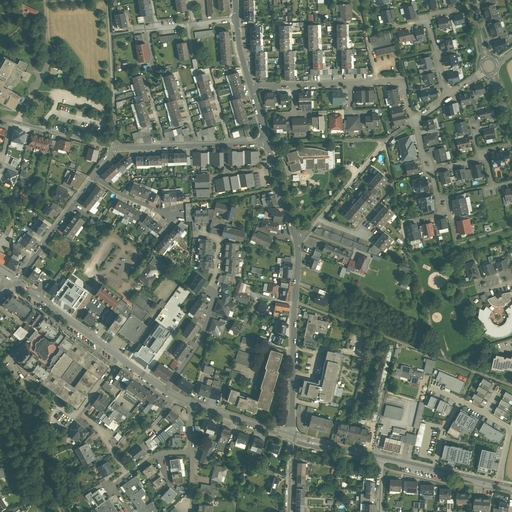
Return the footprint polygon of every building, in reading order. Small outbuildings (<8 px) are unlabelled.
[(184,0),(174,0),(177,12),(187,11),(184,0)] [(226,0),(217,0),(218,11),(227,10),(226,0)] [(425,0),(427,6),(426,7),(426,9),(428,9),(428,10),(436,8),(435,1),(434,0),(425,0)] [(148,1),(138,2),(141,17),(150,15),(148,1)] [(38,12),(19,3),(17,7),(36,16),(38,12)] [(352,18),(351,5),(344,5),(344,4),(343,4),(343,5),(339,5),(339,12),(341,12),(341,18),(346,18),(352,18)] [(490,6),(484,8),(484,11),(484,12),(485,14),(496,11),(494,5),(490,6)] [(412,6),(404,8),(406,19),(414,17),(413,11),(412,6)] [(390,10),(387,11),(387,10),(381,12),(382,16),(381,16),(382,20),(383,19),(384,23),(393,21),(392,18),(390,10)] [(496,11),(485,14),(485,17),(486,17),(487,20),(494,18),(498,16),(496,11)] [(125,14),(115,16),(117,29),(127,27),(125,14)] [(463,14),(454,17),(454,19),(456,25),(465,23),(463,14)] [(447,18),(438,20),(439,26),(439,27),(439,28),(441,29),(443,29),(443,28),(449,27),(448,21),(447,18)] [(496,23),(489,26),(490,28),(490,29),(490,31),(502,28),(500,22),(496,23)] [(423,28),(415,30),(416,34),(417,41),(418,41),(419,41),(419,42),(423,41),(423,40),(426,39),(423,28)] [(502,28),(490,31),(491,34),(492,34),(493,37),(500,35),(504,33),(503,33),(502,28)] [(408,31),(398,33),(400,42),(403,41),(404,41),(406,41),(406,40),(406,39),(410,38),(409,35),(408,31)] [(228,32),(219,32),(220,49),(229,48),(228,32)] [(141,35),(134,36),(135,46),(143,44),(141,35)] [(502,40),(494,43),(496,50),(500,49),(501,50),(502,49),(503,48),(507,47),(505,40),(505,39),(502,40)] [(452,40),(440,42),(442,51),(447,50),(454,48),(452,40)] [(186,43),(176,45),(179,61),(188,59),(186,43)] [(143,44),(135,46),(138,62),(148,61),(145,44),(143,44)] [(229,48),(220,49),(221,65),(231,64),(229,48)] [(448,56),(444,57),(446,66),(458,63),(456,54),(448,56)] [(0,101),(14,110),(21,97),(9,90),(3,86),(5,82),(7,78),(9,80),(18,64),(4,57),(0,63),(0,101)] [(430,57),(421,59),(421,62),(420,62),(421,67),(422,66),(423,69),(428,68),(432,67),(430,57)] [(18,64),(9,80),(7,78),(5,82),(3,86),(9,90),(11,86),(13,87),(15,86),(21,76),(24,71),(27,64),(20,60),(18,64)] [(24,71),(21,76),(23,77),(21,79),(27,82),(31,74),(26,71),(25,72),(24,71)] [(237,73),(229,75),(231,81),(239,79),(238,72),(237,73)] [(454,73),(448,75),(450,83),(460,81),(458,72),(454,73)] [(205,73),(197,76),(199,82),(207,79),(205,73)] [(429,74),(424,75),(426,85),(436,82),(433,73),(429,74)] [(173,74),(164,77),(166,83),(175,80),(173,74)] [(141,75),(132,78),(134,84),(142,81),(141,75)] [(207,79),(199,82),(201,88),(209,85),(207,79)] [(239,79),(231,81),(233,87),(241,85),(239,79)] [(175,80),(166,83),(168,89),(176,86),(175,80)] [(142,81),(134,84),(136,90),(144,87),(142,81)] [(483,84),(475,86),(476,90),(477,94),(478,94),(485,93),(483,84)] [(209,85),(201,88),(202,94),(211,91),(209,85)] [(241,85),(233,87),(235,93),(243,91),(241,85)] [(176,86),(168,89),(170,95),(178,92),(176,86)] [(144,87),(136,90),(138,96),(146,93),(144,87)] [(430,90),(422,92),(423,96),(422,96),(423,101),(434,99),(433,97),(438,96),(436,88),(430,90)] [(387,91),(388,98),(398,96),(397,89),(394,90),(387,91)] [(211,91),(202,94),(204,100),(208,99),(212,98),(211,91)] [(243,91),(235,93),(236,99),(240,98),(245,97),(243,91)] [(178,92),(170,95),(171,101),(176,100),(180,99),(178,92)] [(146,93),(138,96),(139,102),(144,101),(148,100),(146,93)] [(274,94),(269,94),(269,93),(265,93),(265,105),(274,105),(274,103),(274,95),(274,94)] [(470,94),(467,95),(467,94),(463,95),(460,96),(461,105),(464,104),(465,105),(468,105),(469,104),(472,103),(471,98),(470,94)] [(398,96),(388,98),(390,105),(397,103),(400,103),(398,96)] [(236,99),(232,100),(234,107),(242,104),(240,98),(236,99)] [(204,100),(200,101),(202,108),(210,105),(208,99),(204,100)] [(171,101),(168,102),(169,108),(178,106),(176,100),(171,101)] [(139,102),(135,103),(137,109),(145,107),(144,101),(139,102)] [(242,104),(234,107),(236,112),(244,110),(242,104)] [(210,105),(202,108),(203,113),(212,111),(210,105)] [(454,105),(444,107),(446,116),(456,114),(456,112),(454,105)] [(178,106),(169,108),(171,114),(179,112),(178,106)] [(145,107),(137,109),(139,115),(147,113),(145,107)] [(399,109),(391,111),(392,118),(403,115),(401,108),(399,109)] [(479,111),(480,116),(481,119),(492,117),(490,109),(479,111)] [(244,110),(236,112),(237,119),(246,116),(244,110)] [(212,111),(203,113),(205,120),(214,117),(212,111)] [(179,112),(171,114),(173,120),(181,118),(179,112)] [(147,113),(139,115),(141,121),(149,119),(147,113)] [(337,115),(333,115),(333,116),(329,116),(330,130),(341,129),(341,124),(341,116),(337,116),(337,115)] [(403,115),(392,118),(394,124),(394,125),(400,123),(403,122),(404,121),(403,115)] [(246,116),(237,119),(239,125),(248,122),(246,116)] [(214,117),(205,120),(207,126),(215,123),(214,117)] [(323,117),(318,117),(318,118),(312,118),(312,125),(316,125),(316,130),(323,129),(323,124),(324,124),(324,121),(323,121),(323,117)] [(359,117),(347,117),(347,120),(347,127),(353,127),(353,130),(359,130),(359,123),(359,117)] [(181,118),(173,120),(175,127),(183,124),(181,118)] [(149,119),(141,121),(143,127),(151,125),(149,119)] [(306,119),(292,119),(292,125),(293,131),(306,131),(306,129),(306,125),(306,119)] [(432,119),(424,121),(424,124),(424,128),(425,128),(426,131),(428,130),(434,129),(434,126),(435,126),(434,122),(433,122),(432,119)] [(465,122),(457,123),(459,133),(464,132),(467,131),(465,122)] [(490,129),(484,130),(486,140),(488,139),(489,140),(491,139),(496,138),(494,129),(494,128),(490,129)] [(17,131),(14,130),(10,145),(17,147),(18,145),(22,146),(24,140),(26,133),(22,132),(23,131),(18,130),(17,131)] [(431,135),(424,137),(426,146),(439,143),(437,135),(437,134),(431,135)] [(37,136),(32,135),(30,140),(29,146),(34,148),(37,136)] [(44,138),(37,136),(34,148),(41,150),(44,138)] [(409,136),(398,140),(399,145),(410,143),(409,136)] [(464,138),(457,140),(459,149),(466,148),(466,150),(470,149),(470,147),(471,147),(469,137),(464,138)] [(49,140),(44,138),(41,150),(47,151),(48,145),(49,140)] [(71,143),(60,140),(59,142),(58,149),(69,152),(71,143)] [(410,143),(399,145),(401,154),(404,154),(405,158),(408,157),(409,160),(415,158),(412,142),(410,143)] [(438,149),(435,150),(437,161),(446,159),(444,148),(438,149)] [(98,151),(89,149),(87,158),(92,159),(92,160),(95,161),(96,158),(98,152),(98,151)] [(297,151),(286,154),(287,155),(289,162),(286,162),(287,163),(289,166),(290,165),(292,172),(292,173),(302,170),(306,169),(314,169),(314,172),(314,171),(317,170),(317,169),(325,169),(325,171),(328,170),(328,169),(333,169),(333,151),(328,151),(328,153),(323,152),(319,151),(314,150),(308,149),(302,149),(302,154),(301,154),(301,153),(299,153),(299,154),(298,155),(297,151)] [(258,152),(254,152),(250,152),(250,151),(251,165),(254,165),(258,165),(258,152)] [(509,151),(502,153),(503,153),(504,160),(511,158),(509,151)] [(200,152),(197,152),(197,153),(193,153),(193,159),(193,165),(193,166),(197,166),(197,165),(200,165),(201,167),(200,152)] [(219,153),(215,153),(215,152),(215,166),(216,166),(219,166),(223,166),(223,153),(219,153)] [(499,153),(495,154),(495,155),(491,156),(494,167),(505,165),(504,160),(503,153),(502,153),(499,154),(499,153)] [(127,160),(124,157),(119,162),(125,168),(130,163),(127,160)] [(75,173),(76,170),(78,171),(80,166),(71,162),(68,170),(75,173)] [(125,168),(119,162),(115,166),(119,171),(120,172),(123,169),(123,170),(125,168)] [(414,165),(405,167),(407,175),(418,173),(417,168),(416,168),(415,164),(414,165)] [(481,164),(472,166),(472,169),(474,177),(483,175),(482,170),(482,166),(481,166),(481,164)] [(115,166),(113,165),(109,169),(115,175),(119,171),(115,166)] [(109,169),(104,173),(110,180),(115,175),(109,169)] [(465,169),(456,171),(458,180),(466,178),(467,178),(465,171),(465,169)] [(18,175),(7,170),(5,175),(2,181),(13,186),(18,175)] [(448,171),(440,173),(441,177),(441,178),(441,180),(442,180),(443,184),(450,182),(451,182),(450,177),(448,171)] [(75,174),(70,172),(67,178),(66,177),(63,182),(74,187),(79,176),(75,174)] [(387,179),(379,172),(376,176),(384,183),(387,179)] [(104,173),(101,176),(107,182),(110,180),(104,173)] [(244,173),(241,174),(237,175),(237,176),(240,189),(240,188),(243,187),(246,186),(247,188),(244,173)] [(248,174),(245,174),(245,173),(244,173),(247,188),(247,187),(250,187),(254,186),(253,178),(252,175),(252,174),(248,174)] [(208,174),(195,175),(196,182),(195,182),(209,182),(209,178),(208,174)] [(230,176),(226,177),(222,177),(225,191),(225,190),(228,190),(232,189),(232,190),(230,176)] [(237,176),(234,177),(234,176),(230,177),(230,176),(232,190),(235,189),(235,190),(240,189),(237,176)] [(384,183),(376,176),(372,180),(380,187),(384,183)] [(222,178),(219,179),(215,180),(217,193),(222,192),(225,191),(222,177),(222,178)] [(422,180),(416,182),(418,192),(419,192),(420,193),(423,193),(423,191),(429,190),(427,179),(422,180)] [(380,187),(372,180),(369,184),(374,188),(377,190),(380,187)] [(209,182),(195,182),(195,185),(195,190),(196,190),(209,189),(208,189),(208,185),(208,182),(209,182)] [(139,187),(133,184),(132,187),(130,192),(135,195),(139,187)] [(106,193),(97,186),(94,190),(101,195),(102,196),(101,196),(103,197),(106,193)] [(141,188),(139,187),(135,195),(141,197),(144,190),(141,189),(141,188)] [(147,190),(145,189),(144,190),(141,197),(147,200),(150,192),(147,191),(147,190)] [(58,190),(57,190),(54,198),(58,200),(57,200),(58,202),(59,202),(61,202),(61,201),(64,203),(68,195),(66,194),(58,190)] [(101,195),(94,190),(90,195),(97,201),(101,195)] [(370,192),(367,190),(364,194),(372,200),(375,196),(370,192)] [(150,192),(147,200),(153,202),(156,196),(157,194),(150,191),(150,192)] [(372,200),(364,194),(361,197),(369,204),(372,200)] [(97,201),(90,195),(86,200),(93,206),(97,201)] [(268,197),(266,197),(268,205),(269,207),(277,204),(274,195),(268,197)] [(427,197),(419,199),(419,203),(421,203),(421,206),(433,203),(434,203),(433,201),(432,201),(432,200),(431,196),(427,197)] [(369,204),(361,197),(357,201),(365,208),(369,204)] [(457,200),(453,200),(454,204),(454,205),(454,208),(467,205),(465,198),(457,200)] [(93,206),(86,200),(82,205),(89,211),(93,206)] [(118,202),(114,208),(113,210),(112,212),(118,215),(120,211),(124,204),(118,201),(118,202)] [(365,208),(357,201),(354,205),(362,212),(365,208)] [(226,206),(216,203),(214,211),(217,212),(223,213),(224,213),(226,206)] [(433,203),(421,206),(423,212),(435,210),(433,203)] [(124,204),(120,211),(123,212),(123,213),(125,214),(129,207),(124,204)] [(362,212),(354,205),(351,209),(359,216),(362,212)] [(467,205),(454,208),(455,210),(456,211),(456,215),(460,214),(468,212),(467,205)] [(236,208),(226,206),(224,213),(223,213),(222,217),(223,218),(227,219),(229,219),(233,220),(236,208)] [(392,213),(384,206),(381,210),(389,217),(392,213)] [(50,207),(45,214),(52,219),(57,212),(55,211),(50,207)] [(125,214),(123,218),(126,220),(128,216),(131,217),(135,210),(129,207),(125,214)] [(359,216),(351,209),(348,213),(356,219),(359,216)] [(131,217),(127,223),(133,226),(137,219),(141,213),(135,210),(131,217)] [(389,217),(381,210),(377,214),(385,221),(387,222),(391,218),(389,217)] [(282,213),(277,212),(271,212),(271,215),(274,216),(273,222),(278,222),(278,223),(281,223),(282,217),(281,217),(282,213)] [(356,219),(348,213),(344,217),(352,223),(356,219)] [(385,221),(377,214),(374,218),(382,224),(385,221)] [(84,221),(76,215),(73,218),(72,219),(81,226),(84,221)] [(152,219),(147,215),(147,216),(143,221),(146,223),(145,224),(147,226),(148,225),(152,219)] [(382,224),(374,218),(371,222),(379,229),(379,228),(382,224)] [(446,218),(437,220),(438,226),(440,233),(448,231),(447,228),(448,228),(446,218)] [(42,222),(39,219),(38,220),(35,224),(44,230),(47,226),(42,222)] [(81,226),(72,219),(71,220),(72,220),(69,224),(77,230),(81,226)] [(143,221),(140,219),(140,221),(138,223),(140,225),(145,228),(147,226),(145,224),(146,223),(143,221)] [(152,219),(148,225),(151,227),(150,228),(152,230),(157,223),(152,219)] [(261,228),(269,230),(271,221),(263,220),(261,228)] [(273,222),(271,221),(269,230),(276,232),(278,223),(278,222),(273,222)] [(157,223),(152,230),(157,234),(158,233),(162,228),(163,226),(157,223)] [(429,225),(427,225),(427,224),(423,225),(423,226),(424,232),(425,235),(428,234),(428,236),(434,235),(433,229),(432,224),(431,223),(429,224),(429,225)] [(44,230),(35,224),(32,229),(31,229),(35,232),(40,236),(40,235),(44,230)] [(77,230),(69,224),(67,227),(66,227),(65,228),(74,235),(77,230)] [(416,224),(411,225),(411,226),(407,227),(410,241),(419,239),(419,238),(418,232),(416,224)] [(179,227),(177,225),(173,231),(180,236),(184,231),(179,227)] [(468,225),(458,228),(460,234),(471,232),(470,225),(468,225)] [(13,229),(8,226),(4,233),(13,238),(13,229)] [(255,241),(258,233),(257,233),(259,227),(254,226),(253,234),(250,239),(255,241)] [(245,232),(234,229),(233,229),(224,227),(222,236),(242,242),(245,232)] [(74,235),(65,228),(65,229),(63,233),(65,235),(71,239),(74,235)] [(180,236),(173,231),(169,235),(174,240),(176,241),(180,236)] [(259,244),(263,236),(258,233),(255,241),(259,244)] [(392,239),(384,233),(381,236),(389,243),(392,239)] [(31,237),(28,234),(24,239),(33,245),(36,241),(37,241),(31,237)] [(169,235),(167,234),(164,239),(170,244),(174,240),(169,235)] [(264,246),(268,238),(263,236),(259,244),(264,246)] [(389,243),(381,236),(378,240),(386,247),(389,243)] [(268,248),(272,240),(268,238),(264,246),(268,248)] [(33,245),(24,239),(21,244),(24,247),(29,250),(33,245)] [(170,244),(164,239),(160,244),(166,249),(170,244)] [(386,247),(378,240),(374,244),(380,250),(382,251),(386,247)] [(18,245),(13,242),(13,254),(11,258),(16,260),(22,249),(18,245)] [(282,253),(289,253),(291,254),(292,243),(283,242),(282,253)] [(228,243),(226,243),(225,250),(237,251),(238,244),(235,244),(228,243)] [(166,249),(160,244),(156,249),(162,254),(166,249)] [(347,251),(345,250),(344,252),(341,250),(341,251),(336,249),(337,249),(325,244),(322,252),(333,256),(334,256),(334,254),(339,256),(337,259),(337,260),(346,263),(350,254),(347,253),(347,251)] [(374,244),(371,248),(377,254),(380,250),(374,244)] [(237,251),(225,250),(225,257),(226,257),(236,258),(237,251)] [(0,252),(0,262),(6,266),(10,258),(0,252)] [(369,261),(363,258),(363,257),(359,255),(356,263),(354,267),(355,268),(359,269),(359,270),(360,270),(365,272),(365,270),(367,269),(368,267),(367,266),(369,261)] [(236,258),(226,257),(225,264),(237,266),(238,259),(236,258)] [(16,260),(11,258),(10,258),(6,266),(14,270),(19,262),(16,260)] [(154,258),(149,264),(162,273),(166,267),(154,258)] [(311,259),(310,259),(307,266),(315,269),(318,262),(311,259)] [(356,263),(350,260),(347,269),(353,271),(355,268),(354,267),(356,263)] [(505,260),(497,263),(499,270),(508,268),(505,260)] [(475,262),(465,265),(470,280),(479,277),(475,262)] [(141,264),(136,271),(139,273),(141,271),(144,266),(141,264)] [(141,275),(139,278),(149,286),(154,279),(152,277),(157,269),(149,264),(143,272),(141,275)] [(237,266),(225,264),(225,272),(227,272),(233,273),(236,273),(237,273),(237,266)] [(490,264),(483,266),(486,275),(494,272),(491,264),(490,264)] [(292,269),(284,268),(284,271),(283,271),(282,278),(290,279),(292,269)] [(33,271),(27,278),(34,283),(39,276),(33,271)] [(199,273),(189,286),(197,292),(207,279),(199,273)] [(280,287),(283,288),(281,300),(289,302),(292,280),(279,278),(279,282),(281,282),(280,287)] [(61,288),(55,295),(72,307),(84,291),(68,279),(61,288)] [(244,284),(238,282),(235,292),(237,293),(235,299),(247,302),(249,296),(243,294),(243,292),(241,292),(244,284)] [(55,283),(48,293),(54,297),(55,295),(61,288),(55,283)] [(277,286),(269,284),(268,292),(275,293),(277,286)] [(121,299),(102,285),(99,289),(97,289),(97,290),(97,292),(94,296),(113,310),(114,311),(118,306),(123,309),(124,306),(125,307),(127,304),(121,299)] [(141,292),(129,309),(133,312),(132,314),(142,322),(155,303),(141,292)] [(500,297),(499,298),(498,297),(497,297),(497,296),(496,296),(488,299),(488,300),(488,301),(489,302),(490,303),(491,304),(492,305),(493,305),(494,306),(496,307),(498,307),(500,307),(502,307),(502,306),(504,306),(505,305),(506,305),(505,304),(507,303),(508,304),(509,303),(510,301),(510,300),(511,298),(511,297),(511,296),(511,295),(511,294),(511,292),(502,294),(502,295),(502,296),(501,297),(502,297),(501,298),(501,297),(500,297)] [(14,311),(22,300),(12,293),(11,293),(1,304),(1,306),(8,310),(9,310),(10,309),(14,311)] [(326,297),(318,293),(316,298),(315,302),(324,306),(326,301),(324,301),(326,297)] [(199,298),(189,312),(194,315),(197,317),(207,304),(199,298)] [(22,300),(14,311),(24,319),(32,308),(33,307),(23,300),(22,300)] [(166,304),(161,300),(158,305),(163,309),(166,304)] [(222,301),(218,300),(214,312),(227,316),(229,310),(233,311),(235,305),(228,303),(222,301)] [(289,305),(276,303),(275,306),(274,310),(280,311),(280,309),(285,310),(284,313),(289,314),(289,305)] [(267,308),(260,304),(256,311),(265,315),(266,311),(265,311),(267,308)] [(486,307),(484,311),(480,309),(479,313),(479,316),(478,316),(478,317),(479,320),(479,321),(480,325),(483,329),(485,328),(487,330),(485,333),(489,335),(491,335),(490,336),(491,336),(494,337),(495,337),(498,337),(498,338),(499,338),(499,337),(502,337),(506,336),(509,334),(510,334),(511,331),(511,330),(511,328),(511,304),(510,306),(511,308),(510,309),(509,307),(506,310),(507,312),(508,313),(508,314),(508,315),(509,315),(509,318),(507,318),(507,319),(507,320),(506,321),(506,322),(505,323),(504,324),(503,325),(502,325),(501,326),(499,326),(499,327),(497,327),(498,325),(496,325),(494,324),(493,323),(492,323),(492,322),(491,321),(491,320),(490,319),(489,319),(489,317),(490,316),(490,315),(490,314),(491,313),(492,312),(486,306),(486,307)] [(125,307),(124,306),(123,309),(118,306),(114,311),(105,322),(118,332),(118,331),(132,342),(134,343),(146,327),(130,315),(132,312),(125,307)] [(42,315),(32,308),(24,319),(33,326),(34,325),(42,315)] [(86,314),(87,315),(84,320),(91,326),(96,319),(98,316),(96,314),(89,310),(86,314)] [(42,315),(34,325),(36,327),(45,334),(46,335),(51,339),(51,340),(54,342),(56,344),(61,348),(65,351),(74,340),(69,337),(69,336),(63,331),(59,328),(59,329),(56,327),(56,325),(54,324),(54,323),(51,321),(50,321),(50,320),(45,316),(43,315),(42,315)] [(307,328),(313,329),(320,331),(320,332),(325,333),(327,328),(325,328),(327,323),(316,320),(317,316),(310,315),(309,319),(307,328)] [(33,326),(24,319),(22,321),(26,324),(32,328),(33,326)] [(219,322),(213,320),(209,332),(215,335),(216,332),(218,331),(222,332),(225,324),(219,322)] [(195,324),(191,321),(182,335),(183,336),(189,339),(190,340),(200,327),(195,324)] [(286,323),(278,321),(276,332),(284,333),(286,323)] [(241,326),(234,322),(230,329),(234,332),(233,333),(236,335),(239,332),(242,327),(241,326)] [(166,336),(170,331),(158,323),(143,343),(145,345),(144,346),(143,346),(137,353),(137,352),(136,352),(135,353),(135,354),(135,355),(136,355),(137,355),(149,363),(155,354),(154,353),(155,352),(156,353),(167,337),(166,336)] [(32,328),(26,324),(23,328),(28,332),(32,328)] [(9,334),(0,325),(0,330),(7,337),(9,334)] [(23,328),(20,326),(16,332),(23,338),(28,332),(23,328)] [(311,338),(313,329),(307,328),(304,337),(305,337),(303,345),(315,348),(317,340),(311,338)] [(36,330),(28,338),(32,341),(32,339),(34,336),(36,336),(37,334),(36,331),(36,330)] [(118,332),(116,335),(130,345),(132,342),(118,331),(118,332)] [(23,338),(16,332),(10,338),(17,344),(23,338)] [(275,334),(274,334),(271,342),(281,345),(284,337),(283,337),(275,334)] [(51,339),(46,335),(43,338),(41,339),(39,341),(38,341),(37,342),(35,344),(36,348),(35,349),(35,351),(37,352),(39,352),(40,353),(40,355),(42,356),(42,359),(44,360),(46,360),(48,357),(48,355),(49,353),(48,347),(50,345),(52,344),(54,342),(51,340),(51,339)] [(257,341),(243,337),(241,343),(255,347),(257,341)] [(77,406),(107,366),(91,354),(77,344),(77,343),(74,340),(65,351),(42,381),(41,382),(46,385),(47,384),(60,394),(77,406)] [(25,343),(14,354),(14,356),(16,357),(17,357),(19,359),(18,360),(17,360),(18,360),(29,349),(28,349),(31,346),(30,344),(29,344),(26,342),(25,343)] [(182,342),(173,355),(181,361),(190,347),(182,342)] [(56,355),(54,356),(51,359),(53,360),(50,363),(51,365),(49,366),(48,367),(51,369),(65,351),(61,348),(59,350),(59,351),(56,355)] [(18,360),(29,369),(38,358),(39,357),(29,349),(18,360)] [(266,368),(277,371),(282,353),(270,350),(265,368),(266,368)] [(253,355),(238,351),(234,363),(249,367),(253,355)] [(327,351),(325,362),(324,362),(322,370),(323,370),(321,380),(319,380),(318,384),(304,380),(302,387),(301,393),(300,395),(331,402),(333,395),(336,396),(338,384),(335,384),(338,373),(340,365),(342,354),(341,354),(334,352),(327,351)] [(511,358),(507,357),(507,359),(505,358),(505,357),(497,355),(496,358),(495,358),(493,369),(497,370),(497,369),(505,371),(505,369),(509,370),(509,369),(511,369),(511,358)] [(38,358),(29,369),(28,371),(42,381),(51,369),(48,367),(38,358)] [(435,361),(427,359),(424,371),(425,372),(432,374),(435,361)] [(174,360),(169,366),(174,369),(178,363),(174,360)] [(172,373),(159,363),(153,372),(167,381),(172,373)] [(411,367),(403,365),(403,366),(401,365),(400,369),(396,368),(395,375),(400,376),(401,375),(402,370),(410,372),(411,368),(411,367)] [(213,368),(205,366),(203,372),(211,375),(213,368)] [(277,371),(266,368),(260,388),(261,388),(272,391),(278,372),(277,371)] [(410,372),(402,370),(401,375),(412,378),(411,382),(418,383),(419,378),(420,375),(422,375),(423,371),(411,368),(410,372)] [(127,373),(121,369),(115,378),(116,379),(112,384),(116,387),(120,383),(122,380),(127,373)] [(241,373),(232,370),(230,376),(239,379),(241,373)] [(466,382),(440,371),(436,380),(446,385),(445,388),(460,394),(466,382)] [(127,373),(122,380),(128,384),(131,379),(132,377),(127,373)] [(194,385),(180,376),(175,385),(188,394),(194,385)] [(149,391),(131,379),(128,384),(126,387),(124,389),(127,391),(125,393),(136,401),(137,398),(142,401),(144,397),(145,397),(149,391)] [(207,386),(201,384),(198,394),(209,397),(213,380),(209,379),(207,386)] [(483,384),(481,387),(488,391),(490,388),(493,384),(484,379),(481,383),(483,384)] [(219,381),(213,380),(209,397),(219,400),(221,391),(216,390),(217,389),(219,381)] [(110,386),(105,382),(102,387),(108,392),(112,388),(110,386)] [(116,387),(122,391),(122,390),(123,391),(124,389),(126,387),(120,383),(116,387)] [(479,392),(477,395),(483,399),(485,395),(486,396),(488,391),(481,387),(479,386),(477,390),(479,392)] [(272,391),(261,388),(257,400),(256,406),(257,407),(268,410),(273,392),(272,391)] [(155,393),(150,389),(149,391),(145,397),(147,399),(150,401),(155,393)] [(239,392),(230,389),(227,400),(237,404),(236,406),(244,409),(245,408),(246,408),(246,409),(255,412),(257,407),(256,406),(257,400),(249,398),(250,397),(246,396),(246,399),(239,397),(240,395),(238,395),(239,392)] [(504,396),(502,400),(509,403),(511,400),(511,395),(506,392),(504,396)] [(155,393),(150,401),(152,403),(156,405),(161,397),(155,393)] [(474,400),(473,403),(479,406),(481,403),(484,399),(483,399),(477,395),(475,394),(472,398),(474,400)] [(102,396),(100,395),(93,404),(92,406),(93,405),(97,408),(105,397),(102,396)] [(436,411),(440,401),(437,400),(437,399),(432,396),(431,398),(427,407),(436,411)] [(105,397),(97,408),(101,411),(100,412),(101,412),(102,410),(109,401),(106,400),(107,399),(105,397)] [(161,397),(156,405),(159,407),(162,409),(164,406),(167,402),(161,397)] [(500,404),(498,407),(504,411),(506,408),(508,409),(511,404),(509,403),(502,400),(502,399),(499,403),(500,404)] [(440,401),(436,411),(446,415),(449,407),(450,405),(446,404),(447,403),(441,400),(440,401)] [(131,414),(115,402),(111,407),(118,412),(123,415),(128,418),(131,414)] [(152,404),(149,402),(145,408),(144,408),(143,411),(146,413),(150,409),(153,404),(152,404)] [(413,427),(419,429),(424,405),(425,403),(419,402),(413,427)] [(403,409),(386,405),(383,416),(401,420),(403,409)] [(313,409),(308,407),(304,421),(310,423),(313,409)] [(495,412),(494,415),(500,419),(502,415),(504,417),(507,412),(504,411),(498,407),(497,407),(495,411),(495,412)] [(115,409),(108,417),(106,416),(102,420),(102,421),(108,425),(118,412),(115,409)] [(479,420),(461,409),(448,432),(459,438),(462,433),(457,430),(460,426),(472,432),(479,420)] [(171,410),(166,417),(173,423),(177,418),(179,416),(171,410)] [(118,412),(108,425),(114,430),(115,430),(118,425),(116,423),(123,415),(118,412)] [(332,421),(312,415),(309,427),(315,429),(315,428),(325,430),(324,431),(329,432),(332,421)] [(177,418),(173,423),(172,425),(173,426),(177,430),(180,427),(184,424),(180,421),(181,420),(180,419),(179,419),(178,419),(177,418)] [(217,425),(208,422),(205,431),(213,434),(214,434),(217,425)] [(426,424),(421,423),(415,446),(421,447),(426,424)] [(505,435),(485,423),(479,431),(485,435),(484,436),(493,441),(494,440),(500,443),(505,435)] [(81,427),(78,424),(78,425),(73,430),(69,435),(75,440),(79,435),(80,436),(85,430),(83,428),(83,429),(81,428),(81,427)] [(340,424),(339,424),(338,429),(336,435),(339,436),(343,437),(343,436),(345,437),(348,425),(343,424),(343,425),(340,424)] [(368,430),(348,425),(345,437),(365,441),(367,434),(368,430)] [(173,426),(166,432),(169,436),(175,432),(177,430),(173,426)] [(219,436),(219,437),(226,439),(228,439),(231,430),(222,427),(219,436)] [(394,428),(392,435),(399,436),(399,435),(401,435),(405,436),(406,430),(394,428)] [(166,432),(164,430),(160,433),(164,438),(165,439),(169,436),(166,432)] [(248,436),(238,432),(235,443),(239,444),(239,443),(245,445),(248,436)] [(160,433),(153,439),(157,443),(164,438),(160,433)] [(417,436),(407,433),(406,436),(406,439),(406,441),(405,441),(405,443),(415,446),(417,436)] [(180,434),(175,434),(175,438),(172,438),(172,446),(180,446),(181,438),(180,438),(180,434)] [(124,435),(119,441),(123,445),(128,439),(126,437),(124,435)] [(90,436),(88,437),(84,442),(85,444),(87,443),(88,444),(93,442),(90,436)] [(219,437),(215,448),(216,448),(222,450),(226,439),(219,437)] [(261,448),(263,441),(254,438),(252,445),(257,447),(256,452),(259,454),(261,448)] [(211,440),(207,439),(200,462),(207,464),(211,451),(215,441),(211,440)] [(385,445),(384,450),(400,454),(401,449),(402,443),(400,442),(391,440),(386,439),(385,445)] [(155,445),(151,440),(146,445),(150,449),(155,445)] [(276,444),(271,442),(270,445),(271,445),(269,451),(278,454),(280,446),(275,445),(276,444)] [(85,444),(75,450),(79,457),(91,451),(88,444),(87,443),(85,444)] [(452,447),(445,445),(442,459),(448,460),(448,462),(448,463),(455,465),(456,462),(469,465),(472,451),(462,449),(463,448),(459,447),(458,449),(452,448),(452,447)] [(139,446),(131,452),(136,459),(144,452),(139,446)] [(497,452),(483,448),(477,471),(491,475),(497,452)] [(91,451),(79,457),(83,465),(95,459),(96,459),(95,457),(91,451)] [(179,459),(170,460),(170,465),(170,469),(176,468),(180,467),(179,460),(179,459)] [(107,462),(98,467),(103,476),(112,472),(107,462)] [(151,464),(143,470),(148,477),(154,473),(156,471),(153,468),(154,468),(151,464)] [(222,468),(215,466),(211,479),(212,479),(218,481),(220,482),(222,475),(224,476),(226,470),(222,469),(222,468)] [(305,466),(297,466),(297,474),(305,474),(305,466)] [(177,473),(172,474),(172,475),(173,483),(183,481),(181,473),(177,473)] [(305,474),(297,474),(296,483),(302,483),(304,483),(305,481),(305,474)] [(165,483),(160,476),(158,478),(153,481),(152,482),(157,489),(165,483)] [(133,477),(122,486),(130,497),(135,493),(131,487),(137,483),(137,482),(133,477)] [(279,479),(270,477),(268,481),(269,481),(266,491),(273,493),(276,483),(277,483),(279,479)] [(400,481),(389,480),(389,490),(395,490),(400,490),(400,481)] [(417,481),(406,481),(406,493),(406,491),(414,492),(414,493),(417,493),(417,481)] [(216,489),(210,488),(211,486),(210,486),(201,484),(198,497),(203,498),(204,493),(210,494),(210,495),(211,495),(211,494),(217,495),(218,490),(216,489)] [(434,485),(423,485),(422,494),(434,494),(434,485)] [(130,497),(129,497),(137,508),(141,505),(143,508),(146,506),(140,498),(146,494),(141,488),(135,493),(130,497)] [(176,494),(170,488),(162,496),(169,502),(176,494)] [(301,489),(296,489),(296,497),(304,497),(304,491),(304,489),(301,489)] [(451,489),(440,489),(439,499),(445,499),(447,499),(450,499),(451,489)] [(97,490),(92,495),(90,492),(85,496),(90,502),(92,500),(97,507),(105,501),(97,490)] [(374,490),(366,490),(365,494),(365,498),(370,498),(373,498),(374,490)] [(468,494),(457,493),(456,503),(468,504),(468,494)] [(78,496),(73,499),(76,503),(84,497),(82,494),(78,496)] [(304,497),(296,497),(296,505),(304,505),(304,497)] [(490,498),(474,498),(474,510),(490,510),(490,498)] [(97,507),(95,509),(97,511),(102,511),(105,511),(117,511),(118,511),(108,499),(105,501),(97,507)] [(143,508),(139,511),(149,511),(155,507),(151,502),(146,506),(143,508)] [(508,504),(500,502),(499,510),(506,511),(508,504)]
